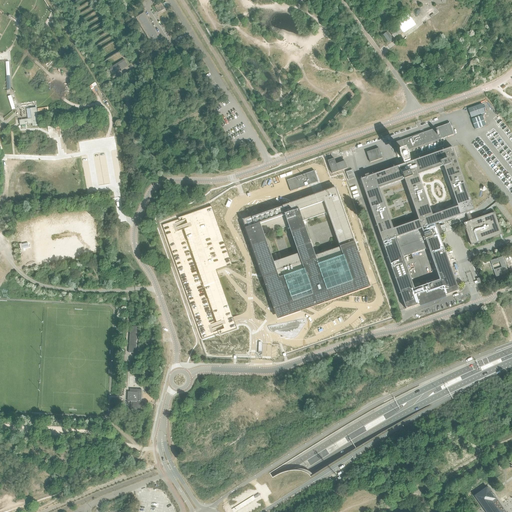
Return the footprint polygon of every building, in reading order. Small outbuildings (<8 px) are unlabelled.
[(187,0),(278,148),(280,151),(281,150),(279,146),(189,0),(187,0)] [(161,3),(154,7),(158,13),(165,9),(161,3)] [(145,12),(135,18),(154,47),(163,42),(145,12)] [(403,32),(400,28),(399,26),(390,33),(394,38),(403,32)] [(393,40),(387,32),(383,35),(389,43),(393,40)] [(113,75),(128,66),(124,59),(109,68),(113,75)] [(468,108),(471,117),(485,112),(482,103),(468,108)] [(39,125),(37,108),(30,109),(31,119),(19,120),(20,126),(32,124),(33,126),(39,125)] [(472,118),(475,129),(486,125),(483,115),(472,118)] [(454,135),(450,123),(393,143),(397,155),(401,153),(401,158),(402,159),(407,158),(407,156),(405,152),(454,135)] [(495,213),(472,220),(471,217),(469,212),(475,211),(475,210),(457,159),(452,147),(399,166),(361,179),(406,309),(459,291),(436,224),(466,214),(468,218),(469,222),(463,223),(471,245),(502,235),(495,213)] [(382,158),(379,148),(366,152),(370,163),(382,158)] [(347,168),(345,161),(336,164),(334,159),(328,161),(332,174),(347,168)] [(354,176),(352,170),(346,172),(348,178),(354,176)] [(314,171),(286,180),(291,192),(310,185),(311,185),(318,182),(314,171)] [(262,275),(276,312),(277,315),(369,283),(335,188),(298,201),(243,221),(262,275)] [(511,217),(499,200),(494,204),(496,206),(511,226),(511,217)] [(494,204),(483,213),(484,215),(496,206),(494,204)] [(203,341),(237,329),(235,323),(233,319),(217,274),(217,272),(216,270),(232,265),(211,207),(183,217),(179,220),(163,226),(203,341)] [(509,273),(503,257),(490,261),(491,265),(499,262),(501,267),(493,270),(496,277),(509,273)] [(138,327),(131,326),(128,353),(136,353),(138,327)] [(142,390),(130,389),(130,392),(128,392),(127,401),(131,401),(130,410),(141,411),(142,390)] [(503,511),(494,498),(487,503),(490,508),(488,508),(488,511),(503,511)]
